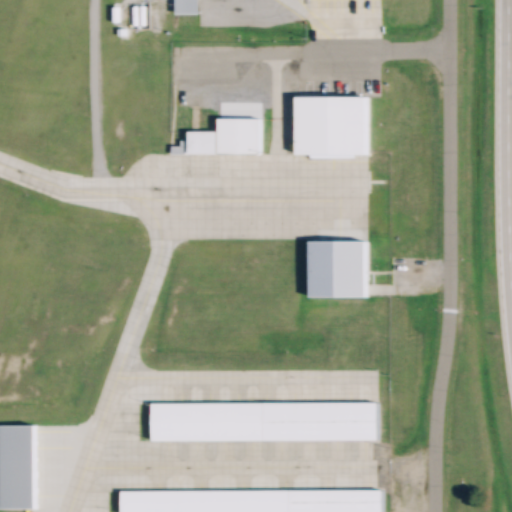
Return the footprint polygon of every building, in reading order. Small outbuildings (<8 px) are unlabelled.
[(177,0),(199,0),(199,13),(177,13),(177,0)] [(295,96),(366,96),(366,148),(366,153),(295,152),(295,96)] [(218,117),(260,118),(260,153),(217,153),(218,131),(218,117)] [(217,153),(187,153),(187,139),(187,131),(218,131),(217,153)] [(187,153),(169,153),(169,145),(178,145),(178,139),(187,139),(187,153)] [(308,240),(365,240),(365,283),(308,283),(308,240)] [(266,402),(379,401),(379,438),(266,439),(266,402)] [(266,439),(154,439),(153,402),(266,402),(266,439)] [(0,424),(33,424),(34,508),(0,508),(0,424)] [(292,511),(292,489),(383,488),(383,511),(292,511)] [(292,511),(123,511),(123,489),(292,489),(292,511)]
